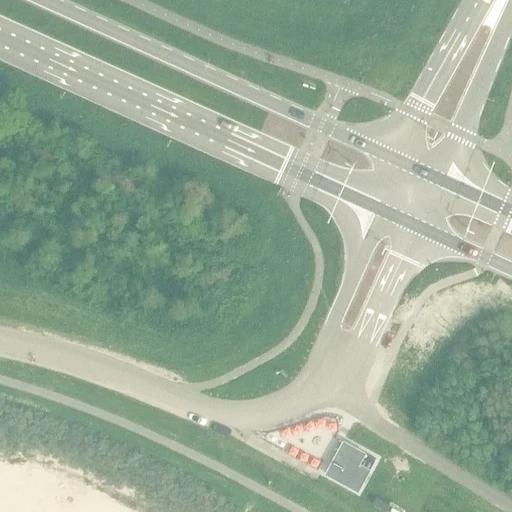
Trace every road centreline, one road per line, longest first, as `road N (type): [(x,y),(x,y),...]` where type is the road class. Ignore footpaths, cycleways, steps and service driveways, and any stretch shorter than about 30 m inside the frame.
road 1 (primary): [(0,36),(382,212)]
road 2 (primary): [(401,163),(39,0)]
road 3 (unclassified): [(0,345),(230,417),(264,414),(320,386)]
road 4 (unclassified): [(320,386),(358,349),(420,228)]
road 5 (secondary): [(440,180),(511,7)]
road 6 (unclassified): [(382,212),(328,334),(320,386)]
road 7 (secondary): [(480,0),(401,163)]
